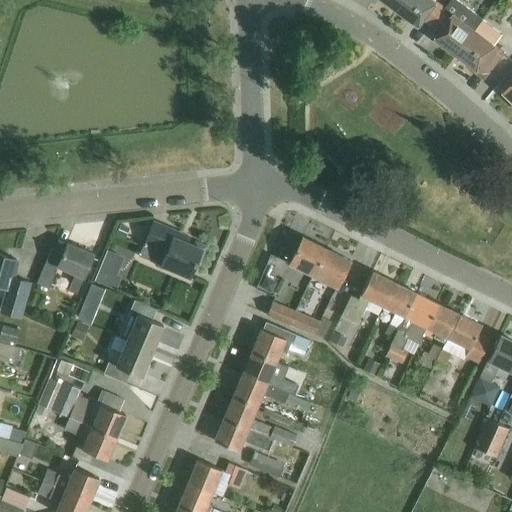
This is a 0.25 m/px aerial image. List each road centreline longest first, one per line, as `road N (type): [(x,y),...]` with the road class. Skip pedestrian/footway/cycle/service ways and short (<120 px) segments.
road 1 (residential): [(131,511),(251,223),(256,182)]
road 2 (residential): [(511,298),(285,186),(256,182)]
road 3 (residential): [(511,150),(377,40),(298,0)]
road 4 (residential): [(256,182),(0,211)]
road 5 (residential): [(256,182),(248,0)]
